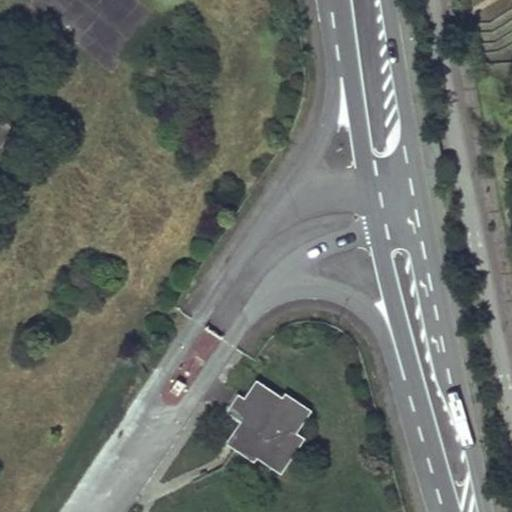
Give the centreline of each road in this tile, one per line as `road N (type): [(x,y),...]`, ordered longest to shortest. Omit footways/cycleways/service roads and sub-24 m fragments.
road 1 (tertiary): [(341,0),(367,190),(452,511)]
road 2 (tertiary): [(484,511),(389,0)]
